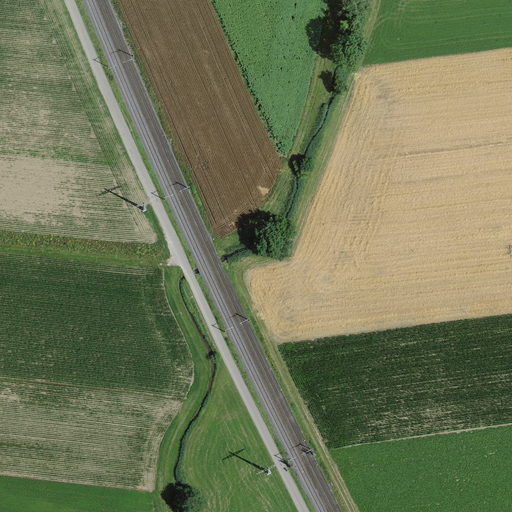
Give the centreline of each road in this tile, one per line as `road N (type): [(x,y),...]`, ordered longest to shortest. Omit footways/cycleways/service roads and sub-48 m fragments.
road 1 (unclassified): [(68,0),(304,511)]
road 2 (track): [(240,282),(352,511)]
